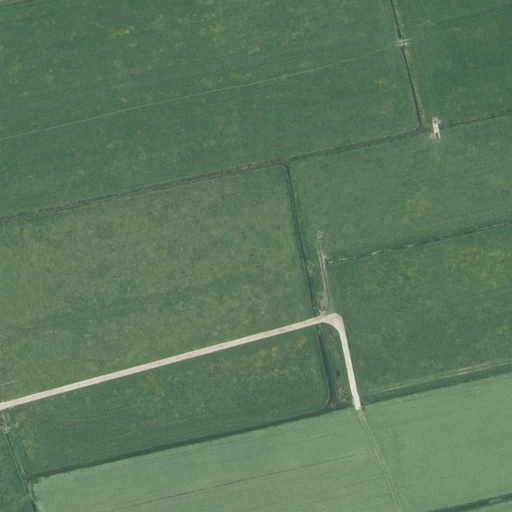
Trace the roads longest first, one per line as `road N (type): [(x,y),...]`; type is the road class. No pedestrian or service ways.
road 1 (track): [(0,408),(311,321)]
road 2 (track): [(333,317),(316,228),(433,158),(435,124)]
road 3 (track): [(399,511),(358,412),(333,317)]
